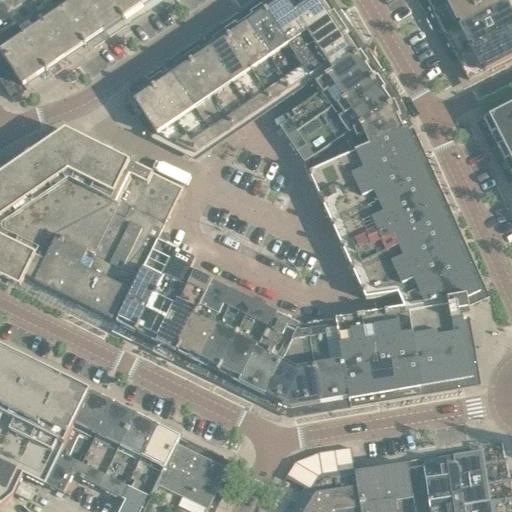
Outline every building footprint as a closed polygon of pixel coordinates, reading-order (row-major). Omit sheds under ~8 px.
[(83,47),(85,46),(51,0),(7,0),(0,5),(0,6),(46,72),(47,72),(46,70),(83,46),(83,47)] [(79,0),(51,0),(85,46),(86,46),(85,44),(103,32),(79,0)] [(107,0),(79,0),(103,32),(121,20),(122,21),(123,20),(107,0)] [(107,0),(123,20),(124,20),(123,19),(140,7),(135,0),(107,0)] [(309,77),(327,65),(331,71),(356,54),(319,0),(312,0),(294,13),(284,0),(280,0),(265,11),(264,9),(263,9),(309,77)] [(511,3),(510,0),(425,0),(468,82),(511,59),(511,3)] [(45,73),(46,72),(0,6),(0,64),(2,68),(0,69),(0,73),(13,93),(26,85),(45,73)] [(245,22),(244,22),(290,90),(309,77),(263,9),(262,10),(263,12),(246,23),(245,22)] [(225,35),(272,103),(290,90),(244,22),(243,23),(244,25),(227,36),(226,34),(225,35)] [(208,47),(207,48),(253,115),(272,103),(225,35),(225,36),(226,37),(209,49),(208,47)] [(188,60),(234,128),(253,115),(207,48),(206,48),(207,50),(190,62),(189,60),(188,60)] [(279,129),(287,139),(374,80),(356,54),(331,71),(332,72),(314,84),(321,93),(291,114),(294,119),(279,129)] [(170,73),(216,140),(234,128),(188,60),(187,61),(188,63),(185,65),(184,64),(182,66),(182,67),(178,70),(177,69),(175,71),(174,72),(171,74),(170,73)] [(152,85),(151,86),(197,153),(216,140),(170,73),(169,74),(170,75),(153,87),(152,85)] [(374,80),(287,139),(303,164),(391,105),(374,80)] [(195,155),(197,153),(151,86),(150,86),(151,88),(134,100),(133,98),(131,99),(141,114),(142,114),(157,136),(195,155)] [(391,105),(303,164),(308,176),(365,300),(417,292),(419,305),(466,298),(476,294),(391,105)] [(511,105),(483,121),(497,148),(511,140),(511,105)] [(0,266),(34,283),(55,237),(60,239),(59,240),(94,256),(119,205),(165,224),(182,189),(64,130),(0,174),(0,266)] [(511,140),(497,148),(511,175),(511,174),(511,140)] [(136,333),(176,251),(156,241),(164,227),(165,224),(119,205),(94,256),(59,240),(60,239),(55,237),(34,283),(136,333)] [(189,270),(194,260),(176,251),(136,333),(156,343),(189,270)] [(156,343),(177,353),(211,281),(189,270),(156,343)] [(232,292),(211,281),(177,353),(197,363),(232,292)] [(218,373),(253,302),(232,292),(197,363),(218,373)] [(419,305),(407,308),(418,387),(469,378),(459,320),(470,318),(466,298),(419,305)] [(254,302),(253,302),(218,373),(238,383),(273,311),(262,306),(263,302),(256,299),(254,302)] [(417,387),(418,387),(407,308),(335,320),(348,399),(398,391),(397,389),(416,385),(417,387)] [(238,383),(264,396),(299,324),(273,311),(238,383)] [(320,404),(348,399),(335,320),(308,325),(320,404)] [(289,409),(320,404),(308,325),(302,326),(299,324),(264,396),(289,409)] [(0,505),(12,496),(22,474),(43,485),(89,394),(89,393),(0,349),(0,505)] [(89,394),(43,485),(63,495),(78,464),(82,466),(111,406),(89,395),(89,394)] [(134,417),(111,406),(82,466),(85,467),(80,479),(98,488),(134,417)] [(156,428),(134,417),(98,488),(117,498),(123,486),(127,488),(156,428)] [(179,439),(178,439),(157,429),(157,428),(156,428),(127,488),(130,489),(125,501),(119,511),(140,511),(142,510),(144,511),(176,447),(179,439)] [(418,443),(415,434),(402,439),(407,454),(425,449),(422,442),(418,443)] [(176,447),(144,511),(143,511),(209,511),(229,473),(228,470),(226,469),(224,474),(214,469),(216,464),(185,448),(184,450),(176,447)] [(423,467),(429,511),(485,502),(478,457),(469,458),(423,465),(423,467)] [(372,475),(356,477),(356,476),(355,476),(354,476),(359,511),(429,511),(423,467),(407,469),(407,468),(406,468),(406,469),(390,472),(390,471),(389,471),(389,472),(373,475),(373,473),(372,473),(372,475)] [(359,511),(354,476),(323,481),(318,489),(319,493),(315,494),(308,505),(313,507),(310,511),(305,511),(304,511),(359,511)] [(28,501),(34,489),(20,482),(14,494),(28,501)] [(486,511),(485,502),(429,511),(486,511)]
